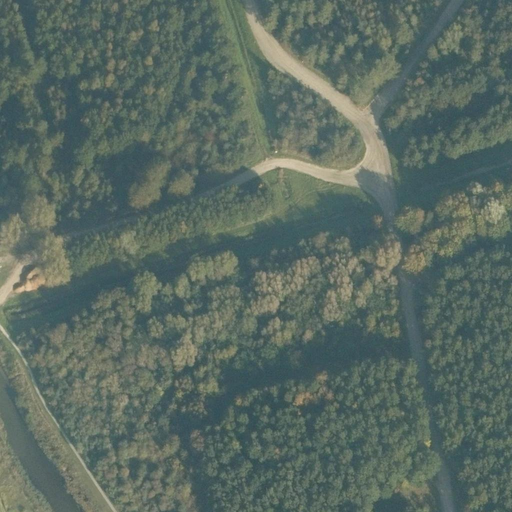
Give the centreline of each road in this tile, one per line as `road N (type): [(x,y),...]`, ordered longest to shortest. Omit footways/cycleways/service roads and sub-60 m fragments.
road 1 (track): [(40,250),(287,163),(335,177),(377,172),(403,286),(511,239)]
road 2 (track): [(403,286),(454,511)]
road 3 (track): [(377,172),(367,131),(343,102),(286,65),(263,36),(252,0)]
road 4 (track): [(367,131),(461,0)]
